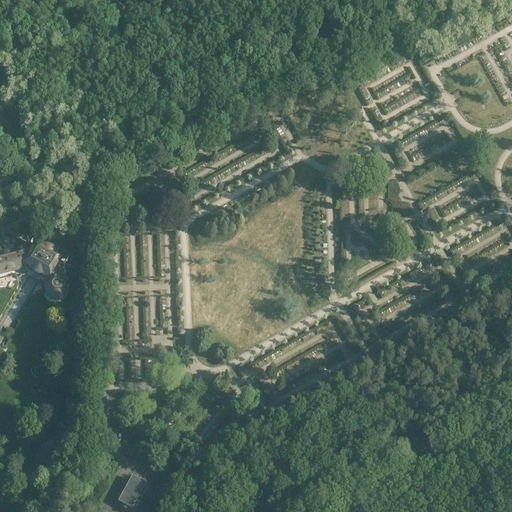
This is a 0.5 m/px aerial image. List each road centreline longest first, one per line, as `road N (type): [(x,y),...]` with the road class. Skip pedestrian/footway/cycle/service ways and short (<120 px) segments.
road 1 (unclassified): [(0,192),(296,90),(510,0)]
road 2 (track): [(322,511),(453,428),(511,416)]
